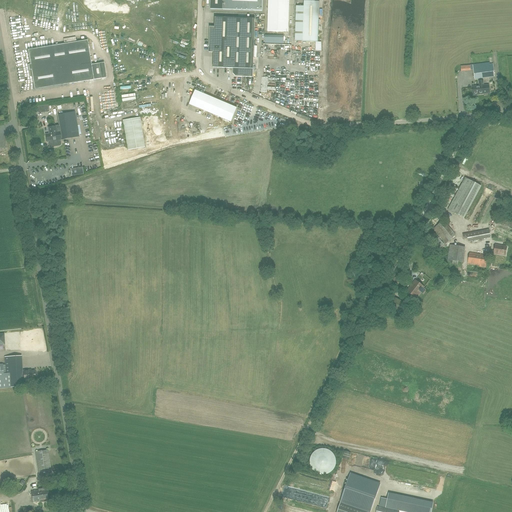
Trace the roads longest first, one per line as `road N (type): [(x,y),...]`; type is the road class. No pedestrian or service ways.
road 1 (unclassified): [(81,511),(0,32)]
road 2 (track): [(266,511),(366,307),(475,114)]
road 3 (unclassified): [(326,126),(202,76),(200,0)]
road 4 (unclassified): [(389,122),(511,110)]
